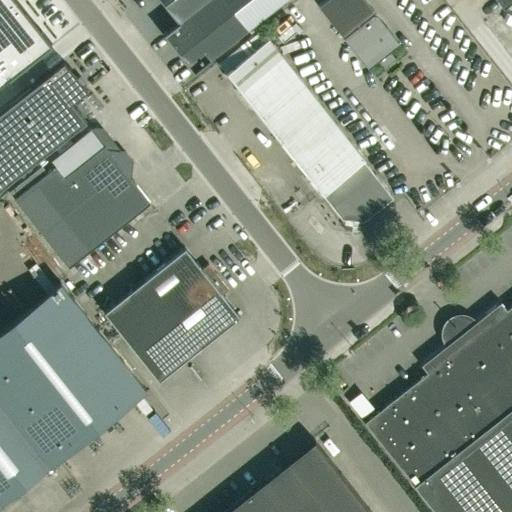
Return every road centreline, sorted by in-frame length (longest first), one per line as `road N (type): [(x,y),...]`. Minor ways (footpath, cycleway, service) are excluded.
road 1 (unclassified): [(340,330),(78,0)]
road 2 (unclassified): [(103,511),(340,330)]
road 3 (unclassified): [(340,330),(511,193)]
